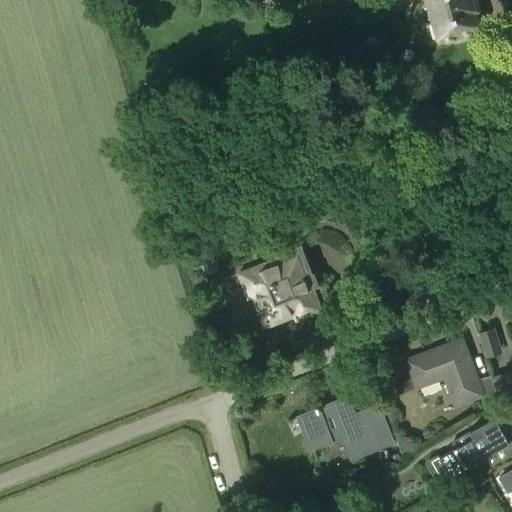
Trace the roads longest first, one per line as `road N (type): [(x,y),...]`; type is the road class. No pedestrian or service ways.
road 1 (residential): [(210,402),(511,289)]
road 2 (residential): [(0,482),(210,402)]
